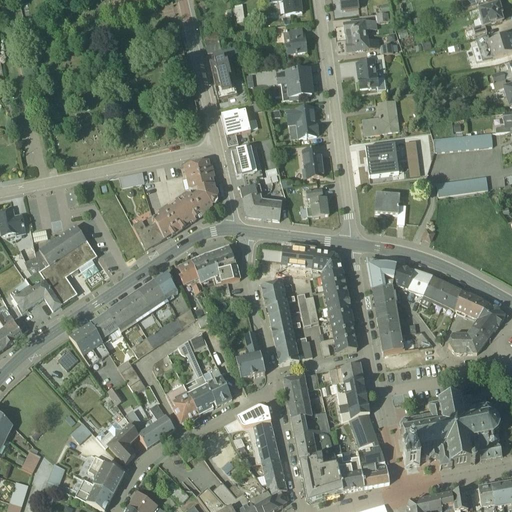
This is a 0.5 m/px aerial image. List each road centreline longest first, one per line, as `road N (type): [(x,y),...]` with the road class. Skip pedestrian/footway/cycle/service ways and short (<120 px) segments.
road 1 (secondary): [(0,377),(149,267),(203,234),(233,230)]
road 2 (residential): [(350,245),(318,0)]
road 3 (unknown): [(184,440),(145,365),(190,331),(210,336),(244,406)]
road 4 (residential): [(216,148),(0,193)]
road 5 (residential): [(116,511),(132,477),(158,454),(272,395)]
road 6 (secondary): [(350,245),(414,256),(511,303)]
road 7 (residential): [(511,323),(482,373),(375,396)]
road 8 (residential): [(375,396),(350,245)]
road 9 (residential): [(216,148),(182,0)]
road 10 (residential): [(248,232),(245,282),(272,379)]
road 11 (residential): [(299,511),(272,395)]
